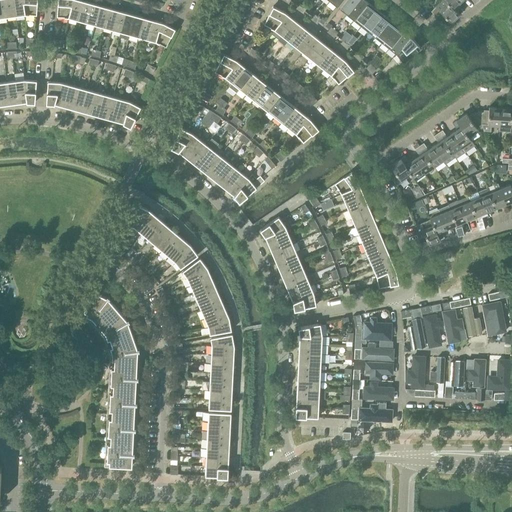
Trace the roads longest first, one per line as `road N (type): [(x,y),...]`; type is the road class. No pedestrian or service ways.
road 1 (residential): [(280,321),(254,253),(200,186),(96,129),(39,118)]
road 2 (residential): [(159,495),(165,362),(140,295),(90,258)]
road 3 (residential): [(365,168),(340,132),(439,47),(434,41)]
road 4 (residential): [(365,168),(478,92),(511,94)]
road 5 (residential): [(301,476),(282,438),(280,321)]
road 6 (residential): [(503,405),(398,398),(398,353)]
road 7 (tertiary): [(159,495),(237,499),(301,476)]
road 8 (residential): [(248,0),(228,45),(178,19),(188,0)]
road 9 (tertiary): [(39,488),(159,495)]
